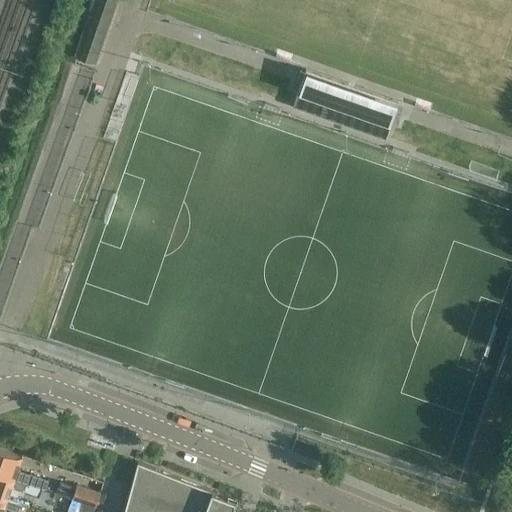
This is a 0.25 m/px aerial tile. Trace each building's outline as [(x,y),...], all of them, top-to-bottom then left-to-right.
[(94,61),(115,0),(93,0),(75,55),(94,61)] [(397,100),(304,67),(292,103),(384,136),(397,100)] [(0,471),(26,480),(29,472),(19,468),(18,472),(14,471),(20,454),(0,446),(0,471)] [(231,511),(235,498),(137,460),(122,511),(231,511)] [(13,484),(38,494),(41,486),(26,480),(0,471),(0,494),(5,496),(11,480),(14,481),(13,484)] [(76,481),(74,487),(59,481),(56,489),(77,497),(95,503),(100,490),(76,481)] [(0,511),(9,511),(5,510),(4,511),(0,511),(5,496),(0,494),(0,511)]
